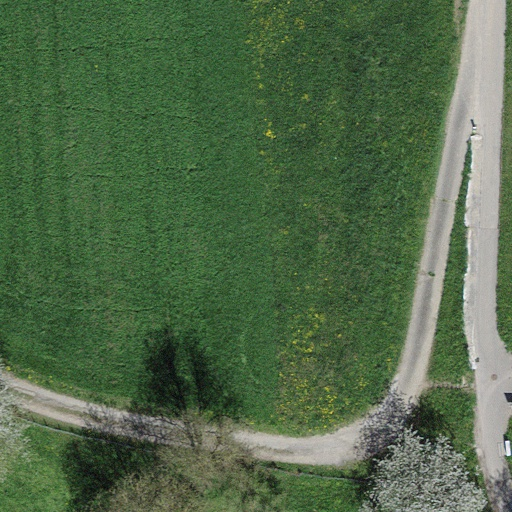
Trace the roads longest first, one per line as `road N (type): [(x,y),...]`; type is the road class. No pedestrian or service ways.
road 1 (track): [(0,384),(171,433),(315,451),(377,433),(395,416),(407,384)]
road 2 (track): [(407,384),(485,0)]
